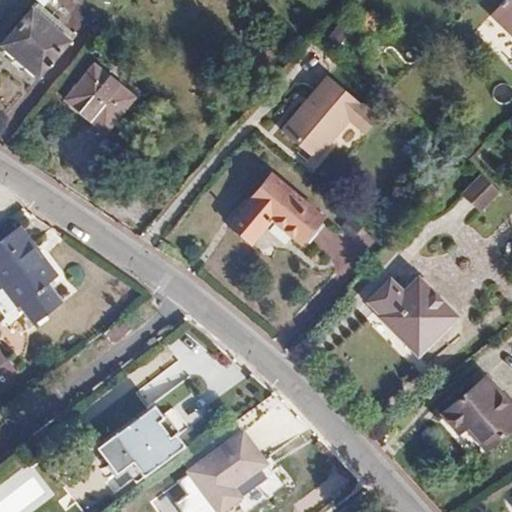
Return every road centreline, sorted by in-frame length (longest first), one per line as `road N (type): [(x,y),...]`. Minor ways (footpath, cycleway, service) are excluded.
road 1 (residential): [(191,290),(394,470),(429,511)]
road 2 (residential): [(191,290),(0,439)]
road 3 (residential): [(0,173),(191,290)]
